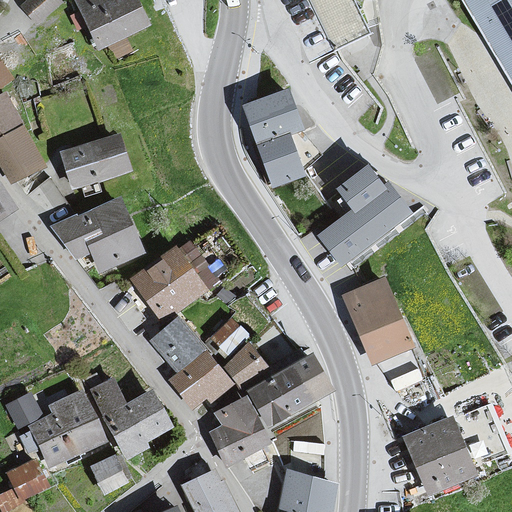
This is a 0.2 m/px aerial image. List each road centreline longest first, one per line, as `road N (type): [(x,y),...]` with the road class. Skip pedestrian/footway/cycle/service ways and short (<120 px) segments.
road 1 (secondary): [(350,511),(354,435),(338,350),(216,145),(214,104),(232,0)]
road 2 (residential): [(195,441),(0,173)]
